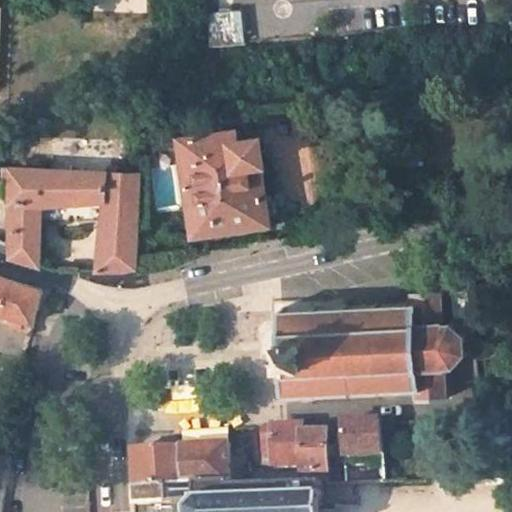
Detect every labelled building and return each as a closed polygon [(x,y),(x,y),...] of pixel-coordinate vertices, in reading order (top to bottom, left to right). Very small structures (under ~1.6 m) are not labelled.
[(231,11),(209,13),(211,47),(245,45),(243,11),(231,11)] [(140,123),(166,121),(166,110),(139,112),(140,123)] [(239,130),(184,139),(198,233),(270,222),(270,218),(275,218),(279,214),(277,198),(271,196),(268,197),(261,162),(264,161),(260,141),(242,144),(239,130)] [(43,222),(105,220),(100,270),(125,270),(138,268),(142,170),(122,170),(121,164),(112,164),(112,169),(6,165),(5,177),(11,177),(13,257),(42,266),(43,222)] [(0,311),(35,323),(43,289),(0,277),(0,276),(0,311)] [(449,291),(450,303),(463,302),(461,290),(449,291)] [(444,325),(442,292),(439,292),(438,294),(415,295),(415,303),(410,304),(410,302),(406,302),(406,304),(379,306),(379,304),(376,304),(376,306),(349,308),(349,306),(346,306),(346,308),(318,309),(318,307),(315,307),(315,310),(286,311),(286,309),(282,309),(282,311),(280,311),(280,314),(283,314),(283,329),(281,329),(281,334),(284,334),(286,372),(284,373),(284,376),(286,376),(286,391),(284,391),(284,395),(286,395),(286,396),(290,396),(290,394),(318,392),(318,396),(321,395),(321,392),(350,391),(350,394),(353,394),(353,392),(380,390),(380,393),(383,393),(383,390),(411,389),(411,391),(415,391),(415,388),(419,388),(420,399),(448,397),(446,367),(452,367),(453,368),(456,367),(456,365),(466,353),(468,354),(470,351),(467,350),(466,339),(469,338),(467,334),(465,335),(453,325),(454,323),(450,322),(450,324),(444,325)] [(347,423),(348,462),(387,460),(384,421),(347,423)] [(329,473),(328,433),(307,434),(306,425),(272,427),(272,452),(273,467),(305,466),(305,474),(329,473)] [(261,427),(263,452),(272,452),(272,427),(261,427)] [(229,456),(229,443),(184,446),(187,485),(231,482),(232,488),(251,487),(250,474),(250,459),(245,456),(229,456)] [(136,489),(187,485),(184,446),(159,448),(134,449),(136,489)] [(302,484),(301,473),(250,474),(251,487),(302,484)] [(330,483),(329,473),(305,474),(306,484),(323,483),(330,483)] [(136,489),(137,506),(187,503),(198,490),(232,488),(231,482),(187,485),(136,489)] [(232,488),(198,490),(187,503),(180,511),(179,511),(324,511),(323,483),(306,484),(302,484),(251,487),(232,488)] [(187,503),(137,506),(137,511),(179,511),(180,511),(187,503)]
